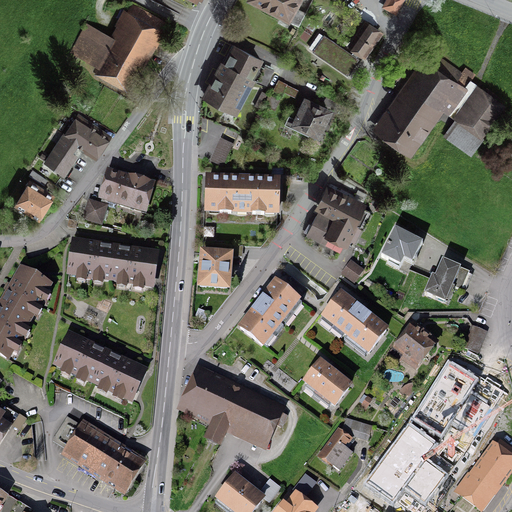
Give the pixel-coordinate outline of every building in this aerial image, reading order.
[(300,25),(306,13),(295,7),(298,0),(252,0),(288,18),(287,21),(298,27),(300,25)] [(402,0),(387,0),(384,6),(395,12),(402,0)] [(72,53),(128,83),(158,28),(130,13),(115,42),(87,27),(72,53)] [(377,33),(366,26),(352,46),(356,48),(351,55),(324,37),(314,52),(348,74),(358,59),(355,58),(360,51),(364,53),(377,33)] [(261,58),(235,45),(228,57),(226,56),(223,61),(205,95),(233,110),(253,72),(259,75),(257,79),(265,84),(273,70),(258,62),(261,58)] [(434,54),(381,127),(408,146),(445,95),(454,102),(470,80),(434,54)] [(297,91),(279,80),(273,92),(281,96),(284,91),(293,97),(297,91)] [(76,87),(69,83),(64,92),(70,96),(76,87)] [(502,104),(483,90),(463,118),(482,131),(502,104)] [(277,99),(269,95),(264,104),(272,109),(277,99)] [(329,111),(305,99),(294,123),(318,134),(329,111)] [(76,118),(67,133),(80,141),(97,152),(107,137),(76,118)] [(64,168),(80,141),(67,133),(50,160),(64,168)] [(127,178),(110,173),(102,198),(117,202),(118,199),(143,207),(149,188),(126,181),(127,178)] [(208,195),(207,212),(278,214),(279,181),(208,179),(208,195)] [(50,195),(30,184),(19,204),(38,215),(50,195)] [(372,211),(328,189),(319,207),(338,217),(335,221),(318,212),(313,222),(307,233),(342,251),(346,243),(348,245),(358,226),(363,228),(372,211)] [(107,207),(89,201),(84,218),(101,223),(107,207)] [(412,263),(422,244),(395,230),(382,256),(396,263),(400,256),(412,263)] [(80,276),(151,287),(156,255),(136,252),(95,245),(85,244),(80,276)] [(200,287),(228,289),(230,257),(202,255),(200,287)] [(363,271),(351,261),(342,274),(354,283),(363,271)] [(466,271),(442,262),(435,279),(432,277),(424,296),(445,304),(452,287),(459,289),(466,271)] [(0,354),(8,359),(49,288),(21,272),(5,299),(0,308),(0,354)] [(241,326),(264,345),(300,302),(277,283),(241,326)] [(368,352),(385,329),(342,296),(324,319),(368,352)] [(415,327),(395,352),(414,367),(434,342),(415,327)] [(470,333),(482,339),(485,332),(473,327),(470,333)] [(482,339),(470,333),(464,347),(476,352),(482,339)] [(70,336),(56,366),(131,401),(145,372),(126,363),(89,345),(70,336)] [(350,386),(320,363),(304,384),(334,407),(350,386)] [(474,383),(449,367),(432,393),(415,421),(440,437),(449,423),(472,437),(490,409),(467,394),(474,383)] [(285,416),(200,377),(186,407),(215,420),(206,439),(219,445),(228,425),(265,443),(273,425),(280,428),(285,416)] [(9,420),(0,413),(0,442),(9,427),(9,420)] [(130,457),(70,419),(55,442),(66,449),(65,452),(113,482),(111,484),(119,489),(121,487),(123,488),(132,475),(140,461),(131,455),(130,457)] [(374,428),(349,419),(346,426),(357,431),(355,436),(369,441),(374,428)] [(367,486),(392,505),(403,490),(423,504),(443,477),(423,462),(435,447),(409,428),(388,458),(367,486)] [(350,439),(339,431),(319,457),(338,471),(350,455),(343,450),(350,439)] [(511,451),(511,450),(494,436),(490,442),(495,446),(489,454),(492,456),(470,484),(465,480),(459,488),(480,504),(495,484),(511,462),(511,459),(508,457),(511,451)] [(309,491),(316,483),(305,475),(293,491),(304,499),(309,491)] [(235,511),(253,511),(264,499),(235,477),(218,499),(235,511)] [(312,511),(314,510),(297,496),(288,507),(284,504),(280,510),(278,511),(312,511)] [(27,511),(5,498),(0,506),(0,511),(27,511)]
